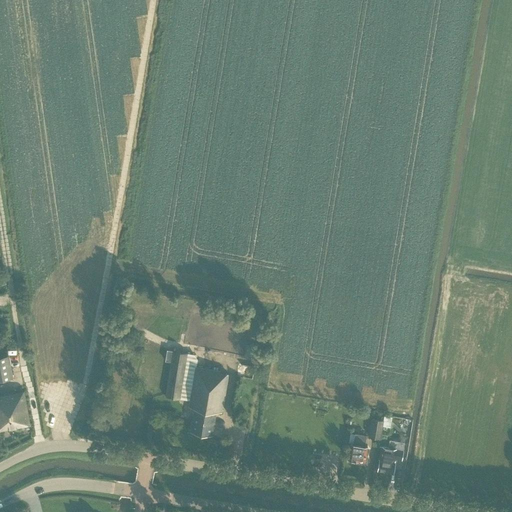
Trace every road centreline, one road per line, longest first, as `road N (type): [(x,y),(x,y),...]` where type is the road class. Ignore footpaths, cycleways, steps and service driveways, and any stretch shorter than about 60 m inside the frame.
road 1 (tertiary): [(462,511),(148,458)]
road 2 (unclassified): [(148,458),(64,445),(0,468)]
road 3 (unclassified): [(0,505),(52,485),(143,492)]
